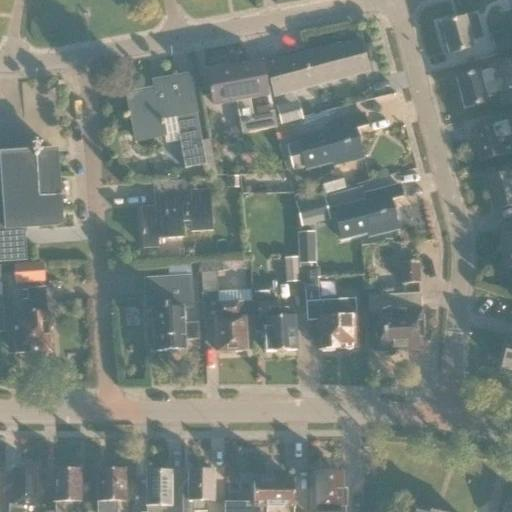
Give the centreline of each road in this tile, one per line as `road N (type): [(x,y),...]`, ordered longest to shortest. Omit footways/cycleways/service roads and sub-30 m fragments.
road 1 (residential): [(444,414),(460,260),(397,0)]
road 2 (residential): [(108,410),(84,56)]
road 3 (tertiary): [(444,414),(108,410)]
road 4 (residential): [(372,0),(176,37)]
